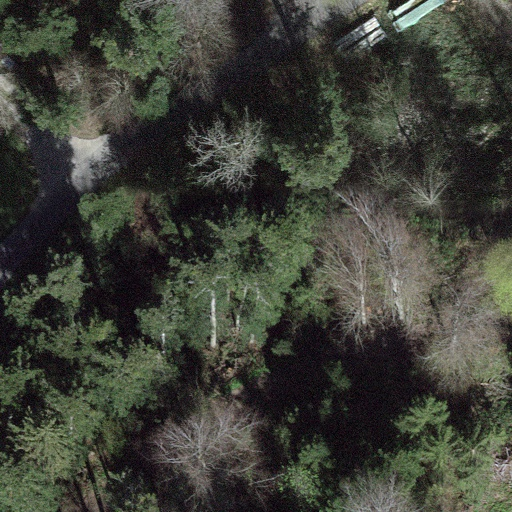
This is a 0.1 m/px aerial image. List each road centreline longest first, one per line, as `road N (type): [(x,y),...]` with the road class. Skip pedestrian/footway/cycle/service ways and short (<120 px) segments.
road 1 (track): [(84,511),(227,405),(351,356),(511,324)]
road 2 (unclassified): [(56,213),(349,0)]
road 3 (track): [(0,88),(45,152),(56,213)]
